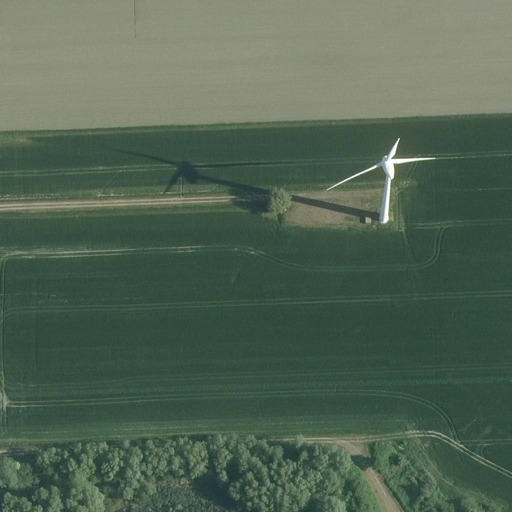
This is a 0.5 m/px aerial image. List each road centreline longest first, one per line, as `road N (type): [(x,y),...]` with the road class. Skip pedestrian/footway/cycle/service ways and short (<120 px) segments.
road 1 (track): [(0,455),(328,438),(379,490),(380,511)]
road 2 (track): [(348,199),(0,211)]
